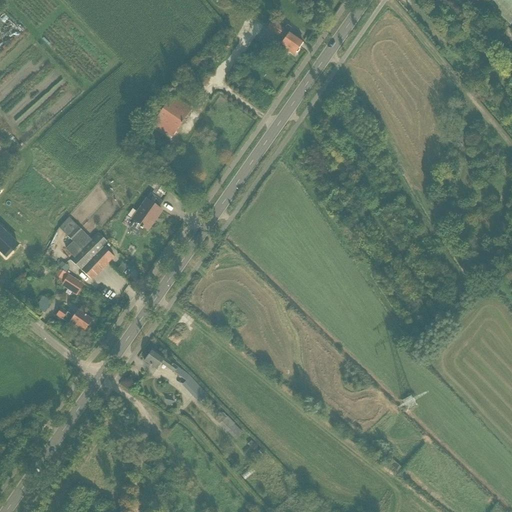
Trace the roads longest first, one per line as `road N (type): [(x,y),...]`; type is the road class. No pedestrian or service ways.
road 1 (secondary): [(100,380),(366,0)]
road 2 (secondary): [(8,511),(100,380)]
road 3 (unclassified): [(100,380),(0,297)]
